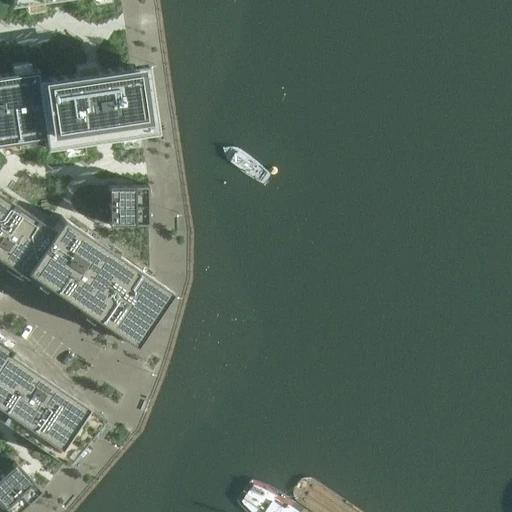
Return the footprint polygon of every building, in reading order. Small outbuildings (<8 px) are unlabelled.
[(80,73),(37,79),(44,137),(45,147),(141,134),(131,65),(100,70),(92,76),(80,78),(80,73)] [(0,143),(44,137),(37,79),(36,69),(0,74),(0,143)] [(148,183),(108,184),(109,223),(149,223),(148,183)] [(0,193),(0,259),(24,276),(27,272),(134,344),(153,277),(60,215),(52,228),(0,193)] [(0,336),(0,337),(0,336),(0,418),(2,420),(3,418),(18,426),(16,429),(64,462),(71,453),(65,448),(76,435),(83,439),(90,431),(83,425),(95,410),(8,350),(11,344),(8,342),(4,349),(0,346),(0,336)] [(18,511),(43,489),(16,460),(0,475),(0,499),(11,511),(18,511)]
